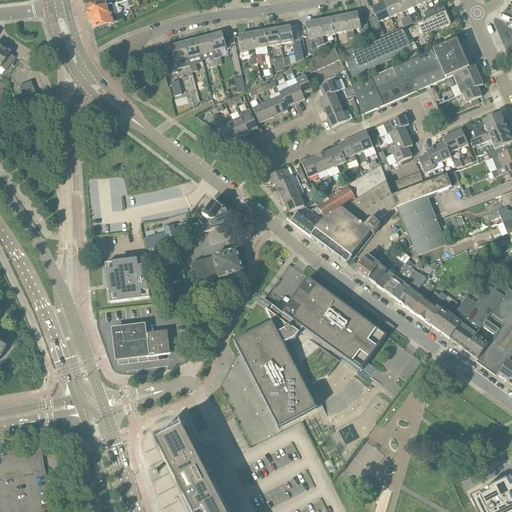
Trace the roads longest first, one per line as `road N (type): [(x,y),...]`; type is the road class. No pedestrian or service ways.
road 1 (residential): [(511,402),(125,114)]
road 2 (secondary): [(102,403),(56,279),(0,189)]
road 3 (residential): [(119,53),(190,22),(323,0)]
road 4 (secondary): [(0,226),(40,300),(78,407)]
road 5 (residential): [(325,143),(407,106),(429,133)]
